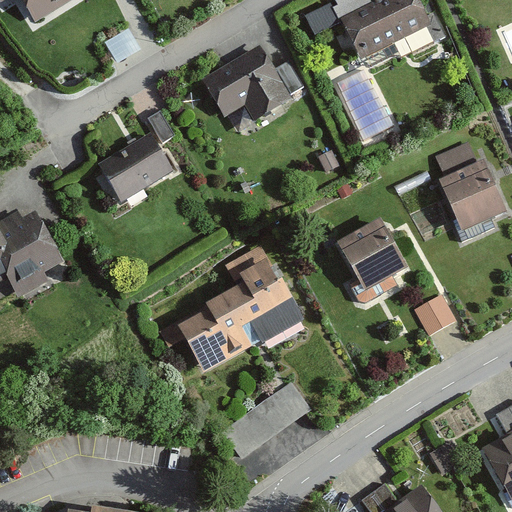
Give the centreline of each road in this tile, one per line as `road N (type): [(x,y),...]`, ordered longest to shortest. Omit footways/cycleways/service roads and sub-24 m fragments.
road 1 (residential): [(511,349),(265,501)]
road 2 (residential): [(58,123),(273,0)]
road 3 (residential): [(0,503),(92,475),(144,479),(173,490),(196,511)]
